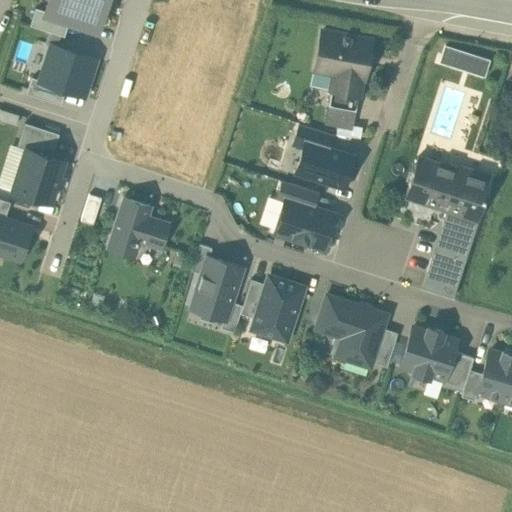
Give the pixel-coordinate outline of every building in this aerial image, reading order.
[(45,0),(41,14),(97,32),(107,0),(45,0)] [(371,39),(322,29),(314,68),(334,72),(331,88),(358,93),(361,78),(363,78),(371,39)] [(444,35),(439,62),(491,72),(496,45),(444,35)] [(50,42),(37,81),(86,98),(99,58),(50,42)] [(358,93),(331,88),(328,104),(355,109),(358,93)] [(328,104),(327,104),(323,122),(351,128),(355,109),(328,104)] [(305,139),(295,171),(342,186),(353,154),(305,139)] [(11,190),(50,204),(65,160),(26,146),(11,190)] [(447,166),(418,157),(419,156),(417,155),(405,194),(446,208),(451,193),(482,203),(491,176),(459,165),(455,176),(446,173),(449,166),(447,165),(447,166)] [(482,203),(451,193),(446,208),(442,219),(447,220),(435,259),(461,268),(482,203)] [(149,204),(123,196),(107,246),(133,254),(138,239),(160,246),(168,222),(146,215),(149,204)] [(286,199),(276,230),(324,246),(334,214),(286,199)] [(32,224),(0,213),(0,254),(20,261),(32,224)] [(207,255),(208,255),(211,247),(199,243),(190,269),(202,273),(207,255)] [(230,300),(241,265),(208,255),(207,255),(202,273),(190,307),(223,318),(224,318),(230,300)] [(435,259),(432,259),(423,286),(422,287),(453,297),(453,296),(461,268),(435,259)] [(281,282),(267,277),(265,283),(254,317),(251,328),(259,331),(261,327),(278,333),(277,336),(286,339),(303,285),(283,279),(281,282)] [(254,317),(265,283),(250,278),(242,304),(240,312),(254,317)] [(386,312),(326,293),(315,327),(349,338),(343,356),(369,365),(371,361),(382,326),(386,312)] [(240,312),(242,304),(230,300),(224,318),(223,318),(220,326),(234,331),(240,312)] [(459,337),(412,322),(398,365),(445,381),(459,337)] [(397,331),(382,326),(371,361),(386,366),(397,331)] [(477,390),(502,398),(511,366),(511,352),(503,350),(501,353),(489,349),(482,372),(476,389),(477,390)] [(511,366),(502,398),(511,401),(511,366)] [(474,400),(477,390),(476,389),(482,372),(470,369),(461,395),(474,400)]
